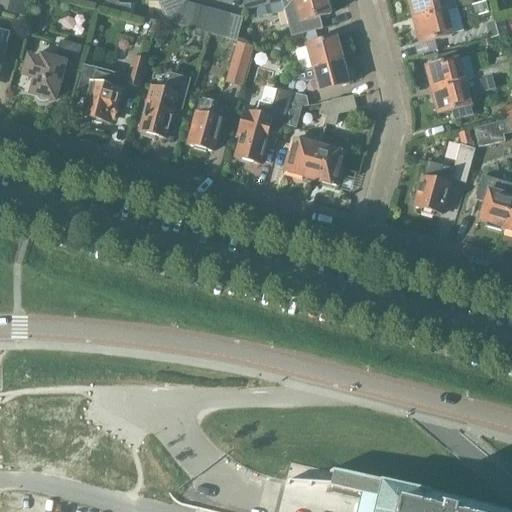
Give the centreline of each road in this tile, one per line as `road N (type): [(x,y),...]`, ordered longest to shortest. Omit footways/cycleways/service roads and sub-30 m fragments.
road 1 (tertiary): [(0,328),(245,353),(511,423)]
road 2 (residential): [(364,241),(0,139)]
road 3 (residential): [(364,241),(393,125),(365,0)]
road 4 (residential): [(511,283),(364,241)]
